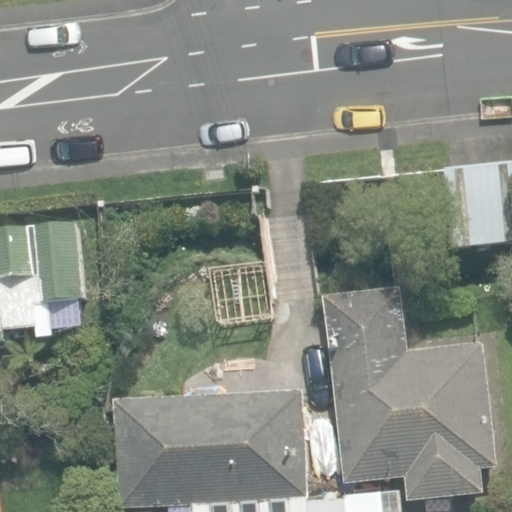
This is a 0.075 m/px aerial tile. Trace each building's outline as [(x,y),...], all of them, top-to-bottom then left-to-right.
[(511,164),(447,172),(457,252),(511,244),(511,164)] [(80,227),(0,236),(0,345),(8,345),(7,337),(45,333),(42,310),(88,304),(80,227)] [(409,482),(412,506),(488,497),(486,474),(502,472),(488,347),(413,355),(406,292),(327,301),(349,489),(409,482)] [(135,511),(195,508),(195,511),(312,511),(305,394),(108,407),(111,450),(124,449),(127,511),(135,511)] [(381,511),(380,496),(344,501),(345,511),(381,511)]
